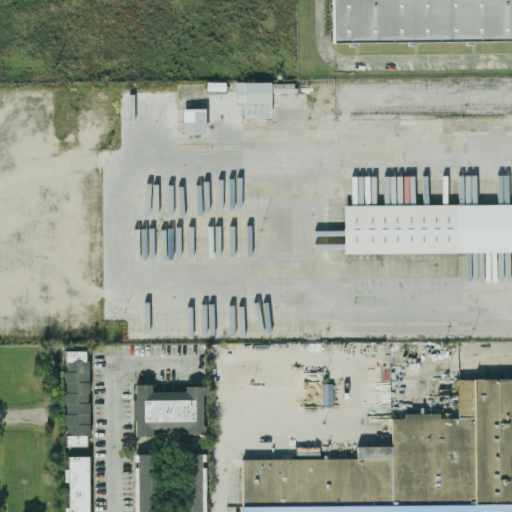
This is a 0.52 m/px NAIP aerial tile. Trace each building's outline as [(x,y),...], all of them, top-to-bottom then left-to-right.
[(511,41),(333,43),(332,0),(511,0),(511,41)] [(296,83),(237,84),(237,95),(244,95),(245,119),(272,119),(271,94),(296,93),(296,83)] [(206,134),(207,110),(184,110),(183,134),(206,134)] [(70,347),(89,347),(90,440),(70,440),(70,347)] [(511,507),(246,510),(246,457),(360,456),(360,444),(396,443),(395,416),(408,416),(408,410),(444,410),(444,414),(462,414),(462,391),(434,391),(434,378),(511,377),(511,507)] [(139,380),(155,380),(155,387),(190,387),(190,382),(207,381),(207,433),(191,434),(191,425),(155,425),(156,437),(140,437),(139,380)] [(181,511),(181,449),(208,449),(208,511),(181,511)] [(73,511),(73,452),(93,452),(93,511),(73,511)] [(140,511),(140,452),(167,452),(167,511),(140,511)]
